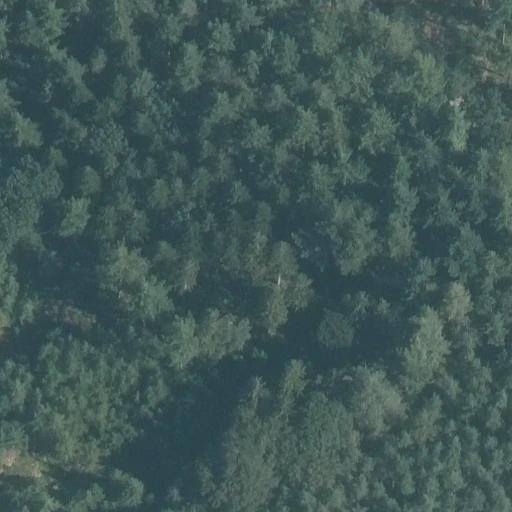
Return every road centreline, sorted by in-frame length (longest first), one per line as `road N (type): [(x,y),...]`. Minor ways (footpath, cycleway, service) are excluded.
road 1 (track): [(0,149),(307,511)]
road 2 (track): [(511,243),(253,511)]
road 3 (track): [(362,0),(511,163)]
